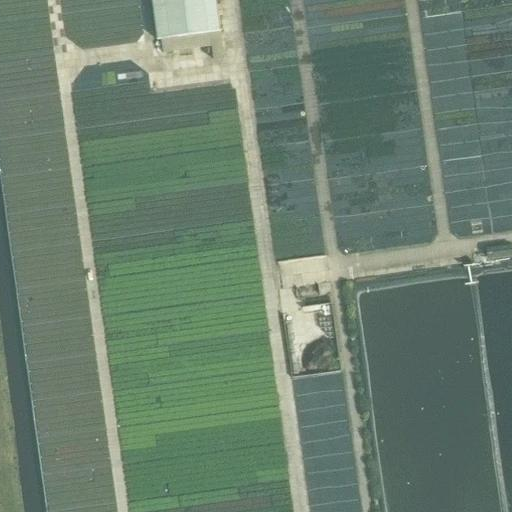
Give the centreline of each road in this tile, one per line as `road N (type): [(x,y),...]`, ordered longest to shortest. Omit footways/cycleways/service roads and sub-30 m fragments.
road 1 (track): [(123,511),(52,0)]
road 2 (track): [(303,511),(233,0)]
road 3 (track): [(445,248),(410,0)]
road 4 (track): [(369,511),(335,265)]
road 5 (track): [(270,275),(511,239)]
road 6 (track): [(147,0),(160,79),(242,71)]
